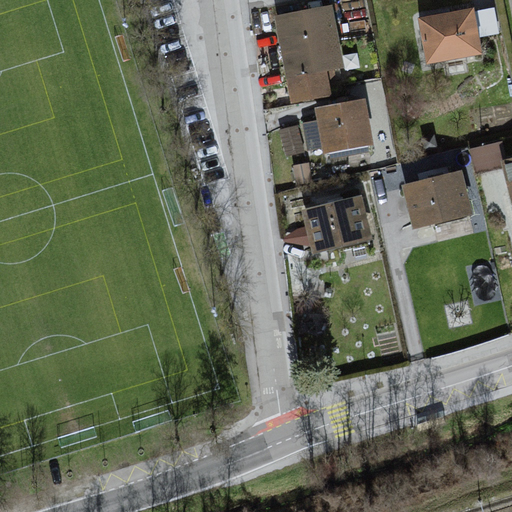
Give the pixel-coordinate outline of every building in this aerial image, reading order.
[(343,64),(332,3),(273,13),(289,102),(333,94),(328,67),(343,64)] [(494,7),(473,11),(478,38),(499,34),(494,7)] [(472,8),(417,19),(426,63),(481,51),(478,38),(473,11),(472,8)] [(371,146),(363,98),(316,106),(324,154),(371,146)] [(300,119),(281,122),(286,148),(304,145),(300,119)] [(495,144),(471,149),(477,172),(500,166),(495,144)] [(511,200),(511,158),(501,161),(510,201),(511,200)] [(306,163),(288,164),(289,185),(307,184),(306,163)] [(460,170),(401,182),(410,225),(469,212),(460,170)] [(370,236),(358,193),(300,209),(311,251),(370,236)]
